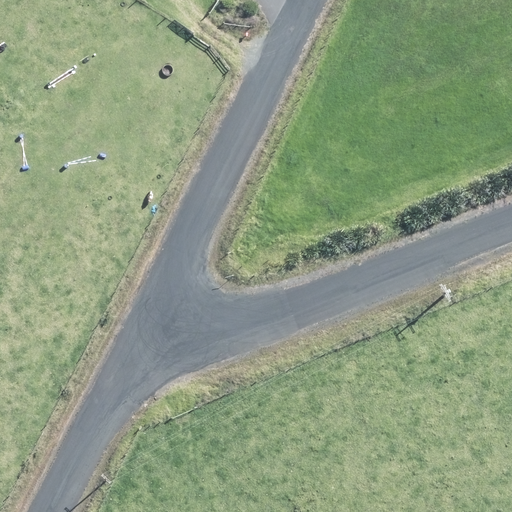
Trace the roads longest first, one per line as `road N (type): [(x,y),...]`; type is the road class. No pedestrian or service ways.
road 1 (unclassified): [(152,322),(195,333),(235,329),(511,218)]
road 2 (unclassified): [(152,322),(308,0)]
road 3 (unclassified): [(53,511),(152,322)]
